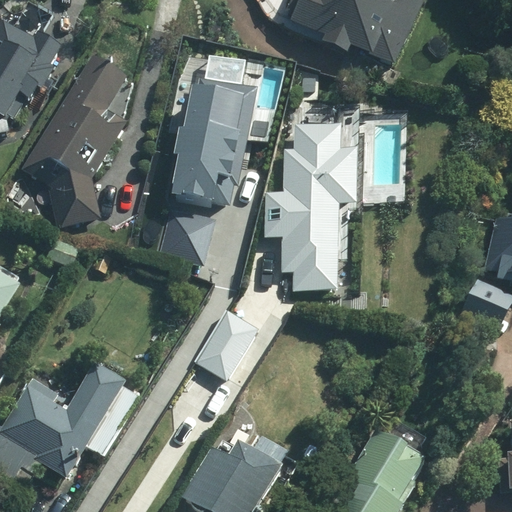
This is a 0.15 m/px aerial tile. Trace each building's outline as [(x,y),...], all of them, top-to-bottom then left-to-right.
[(343,63),(346,58),(390,78),(424,2),(418,0),(291,0),(284,18),(292,22),(287,32),(321,47),(318,52),(343,63)] [(35,43),(31,48),(0,27),(0,141),(6,141),(56,65),(51,62),(55,56),(35,43)] [(89,180),(124,126),(106,115),(126,85),(90,62),(18,173),(47,192),(54,232),(98,224),(89,180)] [(248,90),(185,81),(165,208),(229,217),(248,90)] [(263,242),(280,243),(279,278),(292,278),(292,299),(334,300),(337,216),(350,217),(352,161),(336,161),(337,133),(292,132),(292,155),(282,155),(281,198),(264,197),(263,242)] [(216,227),(169,213),(156,259),(203,273),(216,227)] [(511,229),(496,225),(484,277),(511,283),(511,229)] [(0,336),(31,285),(0,266),(0,336)] [(258,338),(224,316),(192,367),(226,389),(258,338)] [(65,421),(25,396),(0,435),(0,484),(22,498),(39,471),(63,486),(121,394),(93,377),(65,421)] [(511,427),(508,428),(510,464),(498,465),(500,500),(511,499),(511,427)] [(401,511),(410,497),(407,495),(422,471),(372,440),(346,482),(353,486),(348,494),(355,498),(346,511),(401,511)] [(187,511),(255,511),(276,482),(271,479),(284,460),(261,444),(248,463),(235,454),(225,469),(208,457),(176,504),(187,511)]
